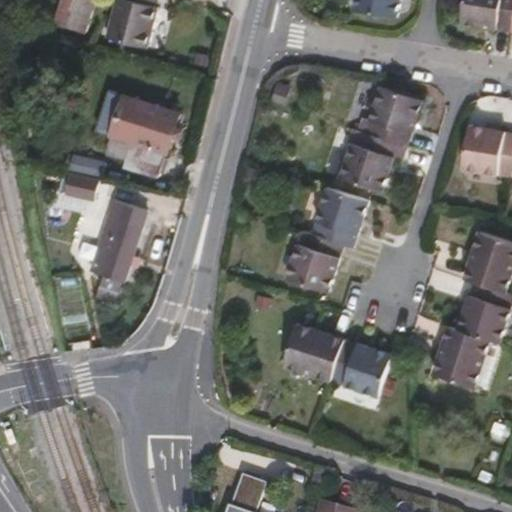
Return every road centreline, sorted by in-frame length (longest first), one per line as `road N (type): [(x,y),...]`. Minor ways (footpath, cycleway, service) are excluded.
road 1 (residential): [(148,393),(225,432),(485,511)]
road 2 (residential): [(254,30),(511,76)]
road 3 (residential): [(195,263),(254,30)]
road 4 (unclassified): [(148,393),(84,378),(0,393)]
road 5 (residential): [(148,393),(180,352),(195,263)]
road 6 (residential): [(195,263),(153,334),(148,393)]
road 7 (residential): [(169,511),(148,393)]
